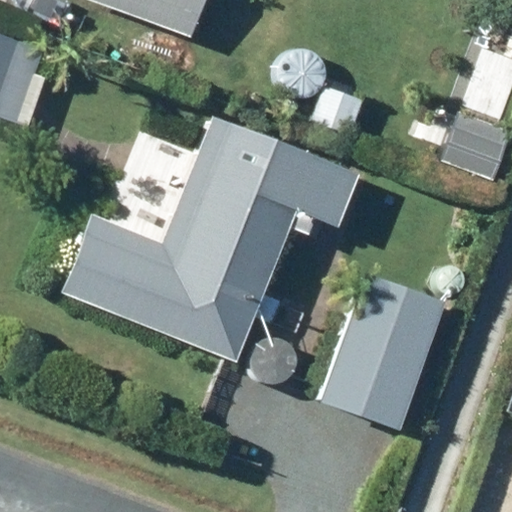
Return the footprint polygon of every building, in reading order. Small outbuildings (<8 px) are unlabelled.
[(63,0),(171,40),(185,0),(63,0)] [(0,41),(0,113),(23,50),(0,41)] [(510,120),(430,96),(413,152),(493,176),(510,120)] [(73,217),(42,297),(214,365),(232,318),(286,339),(295,315),(242,294),(273,213),(318,230),(321,224),(338,231),(345,211),(328,204),(340,175),(193,118),(143,244),(73,217)] [(343,277),(297,405),(374,432),(419,304),(343,277)]
